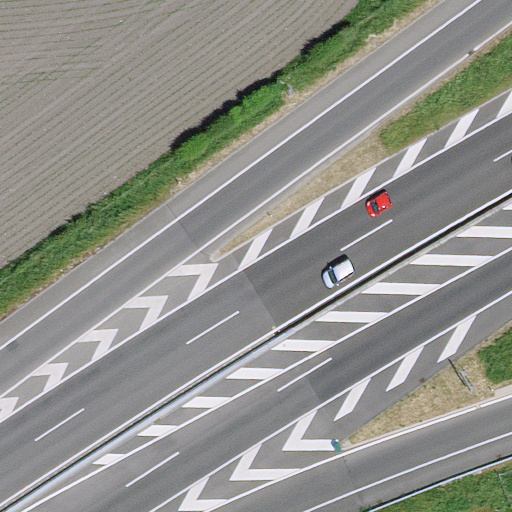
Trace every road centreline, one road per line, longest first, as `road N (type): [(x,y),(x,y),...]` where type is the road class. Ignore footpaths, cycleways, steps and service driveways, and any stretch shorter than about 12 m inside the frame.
road 1 (motorway): [(507,0),(0,371)]
road 2 (motorway): [(511,148),(0,464)]
road 3 (motorway): [(87,511),(511,265)]
road 4 (motorway): [(265,511),(511,418)]
